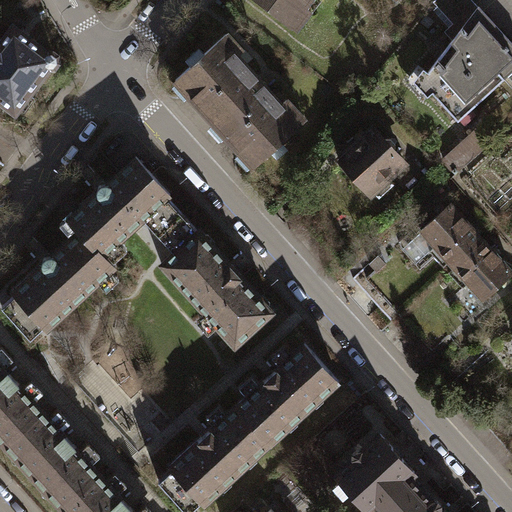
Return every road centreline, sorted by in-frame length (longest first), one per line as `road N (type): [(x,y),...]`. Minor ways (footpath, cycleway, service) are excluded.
road 1 (residential): [(112,72),(511,511)]
road 2 (residential): [(112,72),(0,223)]
